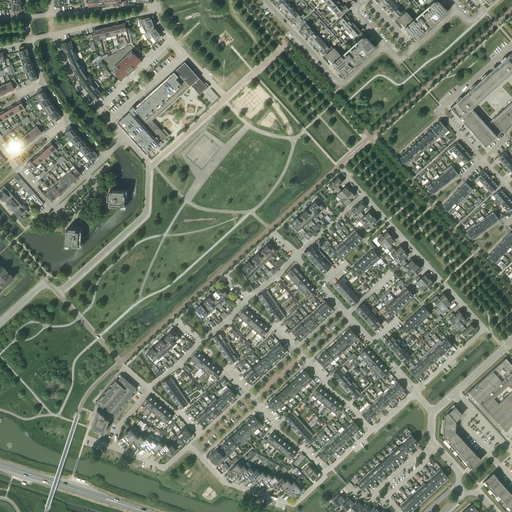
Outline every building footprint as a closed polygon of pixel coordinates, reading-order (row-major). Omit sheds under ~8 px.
[(285,0),(284,0),(279,5),(283,9),(289,4),(285,0)] [(336,0),(334,0),(328,6),(332,10),(339,3),(336,0)] [(394,3),(396,2),(397,1),(395,0),(390,0),(385,5),(389,9),(395,3),(394,3)] [(434,0),(430,5),(413,19),(406,11),(405,12),(399,18),(398,19),(405,27),(403,29),(405,31),(407,33),(409,31),(416,39),(447,11),(436,0),(434,0)] [(12,2),(12,10),(13,10),(14,14),(17,14),(18,13),(19,13),(19,12),(19,11),(20,11),(20,10),(21,10),(21,2),(12,2)] [(394,3),(395,3),(389,9),(392,13),(400,6),(396,2),(394,3)] [(343,7),(339,3),(332,10),(335,14),(343,7)] [(289,4),(283,9),(287,14),(293,8),(289,4)] [(343,7),(335,14),(339,18),(349,9),(345,5),(343,7)] [(397,16),(399,18),(405,12),(400,6),(392,13),(396,17),(397,16)] [(293,8),(287,14),(290,18),(297,12),(293,8)] [(297,12),(290,18),(294,22),(296,21),(298,23),(305,17),(303,14),(300,16),(297,12)] [(343,25),(349,19),(345,15),(339,20),(343,25)] [(150,17),(138,20),(140,27),(142,26),(143,26),(152,23),(151,19),(150,20),(150,17)] [(353,23),(349,19),(343,25),(347,28),(347,29),(353,23)] [(304,33),(310,27),(304,20),(299,25),(301,27),(300,28),(304,33)] [(144,33),(146,32),(154,28),(153,26),(152,23),(143,26),(142,26),(140,27),(144,33)] [(347,29),(347,28),(345,30),(349,34),(351,33),(350,33),(356,27),(353,23),(347,29)] [(314,31),(310,27),(304,33),(308,37),(314,31)] [(360,31),(356,27),(350,33),(351,33),(354,37),(360,31)] [(154,28),(146,32),(144,33),(147,40),(157,32),(155,30),(154,28)] [(318,35),(314,31),(308,37),(312,41),(318,35)] [(159,35),(157,32),(147,40),(152,45),(161,37),(159,35)] [(319,34),(318,35),(312,41),(315,45),(322,40),(323,39),(319,34)] [(344,75),(375,47),(364,35),(341,55),(334,47),(333,48),(326,55),(325,55),(333,63),(331,65),(333,67),(335,69),(336,67),(344,75)] [(64,51),(74,47),(72,40),(62,44),(64,51)] [(322,40),(315,45),(319,50),(325,44),(322,40)] [(328,47),(325,44),(319,50),(323,54),(324,53),(326,55),(333,48),(330,45),(328,47)] [(22,59),(30,56),(27,49),(26,49),(26,48),(25,48),(25,47),(24,47),(23,46),(22,46),(19,47),(20,51),(19,52),(22,59)] [(74,47),(64,51),(67,57),(77,53),(74,47)] [(132,51),(127,56),(136,65),(141,60),(132,51)] [(472,98),(467,102),(462,97),(450,107),(486,146),(502,132),(503,131),(511,122),(511,51),(501,62),(509,71),(506,74),(504,76),(495,67),(467,92),(472,98)] [(77,53),(67,57),(70,64),(79,59),(77,53)] [(30,56),(22,59),(24,65),(32,62),(30,56)] [(127,56),(122,61),(131,70),(136,65),(127,56)] [(79,59),(70,64),(73,70),(81,66),(83,65),(79,59)] [(122,61),(118,65),(126,74),(131,70),(122,61)] [(32,62),(24,65),(22,66),(24,73),(27,72),(34,69),(32,62)] [(185,62),(171,74),(178,81),(174,84),(182,93),(191,85),(199,78),(185,62)] [(126,74),(118,65),(111,72),(115,77),(117,75),(121,79),(126,74)] [(81,66),(73,70),(77,77),(84,72),(81,66)] [(37,76),(34,69),(27,72),(29,79),(30,79),(31,82),(37,80),(36,77),(37,76)] [(84,72),(77,77),(81,83),(88,78),(90,77),(86,71),(84,72)] [(178,81),(171,74),(134,107),(133,106),(129,110),(130,111),(128,113),(128,112),(121,118),(121,119),(117,123),(146,155),(150,151),(151,151),(157,146),(156,146),(165,138),(166,139),(170,135),(164,129),(162,130),(152,120),(182,93),(174,84),(178,81)] [(92,83),(88,78),(81,83),(85,88),(92,83)] [(204,84),(199,78),(191,85),(200,94),(204,90),(205,91),(209,87),(206,83),(204,84)] [(11,82),(6,84),(9,91),(14,89),(11,82)] [(92,83),(85,88),(89,94),(96,89),(92,83)] [(9,91),(6,84),(1,86),(5,94),(9,91)] [(98,87),(96,89),(89,94),(94,100),(102,92),(98,87)] [(40,102),(48,96),(44,90),(43,91),(41,88),(36,92),(38,94),(35,96),(40,102)] [(48,96),(40,102),(44,108),(52,102),(48,96)] [(21,101),(16,104),(20,111),(24,108),(21,101)] [(56,108),(52,102),(44,108),(48,114),(56,108)] [(16,104),(11,106),(15,113),(20,111),(16,104)] [(15,113),(11,106),(6,109),(10,116),(15,113)] [(56,108),(48,114),(52,120),(55,118),(56,121),(62,118),(60,115),(61,114),(56,108)] [(6,109),(2,112),(6,119),(10,116),(6,109)] [(440,121),(436,125),(444,134),(448,131),(445,127),(440,121),(439,121),(440,121)] [(71,138),(78,133),(73,127),(72,128),(70,125),(65,130),(67,132),(66,133),(71,138)] [(444,134),(436,125),(432,128),(431,128),(432,129),(439,137),(440,138),(444,134)] [(33,130),(38,136),(42,132),(37,126),(33,130)] [(432,129),(428,133),(435,141),(439,137),(432,129)] [(38,136),(33,130),(29,133),(33,139),(38,136)] [(33,139),(29,133),(24,136),(29,143),(33,139)] [(78,133),(71,138),(70,140),(74,145),(76,144),(82,138),(78,133)] [(428,133),(424,136),(431,144),(432,144),(435,141),(428,133)] [(29,143),(24,136),(20,140),(25,146),(29,143)] [(431,144),(424,136),(420,140),(427,148),(429,150),(433,146),(432,144),(431,144)] [(82,138),(76,144),(81,149),(87,143),(82,138)] [(20,140),(16,143),(21,149),(25,146),(20,140)] [(427,148),(420,140),(416,144),(423,151),(427,148)] [(16,143),(15,142),(10,145),(17,153),(21,149),(16,143)] [(455,158),(465,149),(458,142),(448,150),(455,158)] [(47,146),(52,152),(56,148),(51,143),(47,146)] [(87,143),(81,149),(79,150),(84,156),(92,149),(87,143)] [(423,151),(416,144),(412,147),(419,155),(420,155),(423,151)] [(47,146),(43,150),(48,156),(52,152),(47,146)] [(419,155),(412,147),(408,151),(415,159),(417,161),(421,157),(420,155),(419,155)] [(92,149),(84,156),(89,161),(92,159),(94,162),(96,160),(96,159),(97,159),(97,158),(97,157),(97,156),(97,155),(96,155),(97,154),(92,149)] [(472,157),(465,149),(457,156),(464,164),(472,157)] [(43,150),(39,154),(44,159),(48,156),(43,150)] [(415,159),(408,151),(404,154),(411,162),(415,159)] [(511,159),(511,158),(506,151),(498,158),(505,166),(511,159)] [(44,159),(39,154),(35,157),(40,163),(44,159)] [(411,162),(404,154),(400,158),(406,164),(407,166),(411,162)] [(35,157),(31,161),(36,167),(40,163),(35,157)] [(31,161),(31,160),(26,164),(34,173),(38,169),(31,161)] [(446,168),(454,178),(458,175),(459,175),(451,165),(446,168)] [(75,168),(71,171),(77,178),(80,176),(79,175),(81,174),(75,168)] [(454,178),(446,168),(442,172),(443,173),(450,181),(454,178)] [(65,173),(66,173),(73,181),(74,180),(75,180),(77,178),(71,171),(69,169),(65,173)] [(484,185),(491,178),(484,171),(477,177),(484,185)] [(66,173),(62,177),(69,185),(72,183),(71,183),(73,181),(66,173)] [(443,173),(439,177),(445,184),(450,181),(443,173)] [(69,185),(62,177),(58,181),(65,188),(66,187),(67,188),(69,185)] [(336,191),(339,188),(337,186),(342,182),(338,177),(333,181),(332,181),(332,182),(328,186),(334,193),(336,192),(336,191)] [(445,184),(439,177),(435,180),(441,188),(445,184)] [(498,186),(491,178),(484,185),(491,193),(498,186)] [(435,180),(431,183),(437,191),(441,188),(435,180)] [(54,184),(61,193),(64,191),(63,190),(65,188),(58,181),(54,184)] [(469,193),(472,189),(473,190),(473,189),(465,182),(461,186),(469,193)] [(428,189),(427,190),(429,193),(430,192),(432,195),(433,195),(432,194),(437,191),(431,183),(426,186),(428,189)] [(9,190),(11,189),(6,184),(0,189),(0,195),(1,197),(9,190)] [(54,184),(50,188),(57,196),(58,194),(59,195),(61,193),(54,184)] [(341,190),(339,188),(336,191),(336,192),(338,194),(336,195),(340,199),(350,191),(346,186),(342,190),(342,189),(341,190)] [(469,193),(461,186),(458,190),(465,197),(466,199),(470,194),(469,193)] [(57,196),(50,188),(49,187),(45,191),(53,200),(56,198),(55,197),(57,196)] [(500,203),(508,197),(501,189),(493,196),(496,198),(494,200),(499,205),(500,204),(500,203)] [(13,195),(9,190),(1,197),(4,200),(5,200),(6,201),(13,195)] [(110,197),(109,205),(121,206),(121,205),(124,205),(125,194),(124,194),(124,191),(110,190),(109,194),(108,193),(108,194),(108,197),(110,197)] [(458,190),(454,194),(461,201),(465,197),(458,190)] [(350,191),(340,199),(343,203),(340,205),(343,209),(351,202),(350,200),(350,199),(354,195),(350,191)] [(320,192),(317,195),(322,200),(323,202),(325,201),(326,200),(320,192)] [(13,195),(6,201),(8,202),(7,203),(10,207),(19,198),(15,193),(13,195)] [(454,194),(450,198),(458,205),(461,201),(454,194)] [(511,206),(511,201),(508,197),(500,203),(500,204),(507,211),(511,206)] [(19,198),(10,207),(12,210),(13,209),(15,210),(23,203),(19,198)] [(450,198),(447,202),(454,209),(458,205),(450,198)] [(319,212),(321,213),(325,209),(317,200),(315,202),(315,201),(312,204),(319,212)] [(454,209),(447,202),(443,206),(442,206),(450,213),(452,214),(456,210),(454,209)] [(28,208),(23,203),(15,210),(16,212),(15,213),(18,216),(19,215),(19,216),(20,216),(21,217),(22,217),(23,216),(24,216),(24,215),(28,212),(26,209),(28,208)] [(359,217),(362,214),(360,211),(365,207),(361,203),(356,207),(356,206),(355,207),(355,208),(351,212),(355,216),(356,214),(359,217)] [(310,206),(308,208),(315,216),(319,212),(312,204),(310,206)] [(460,222),(461,223),(479,207),(478,205),(469,213),(467,211),(465,213),(467,215),(460,222)] [(315,216),(308,208),(306,210),(306,209),(303,212),(310,220),(311,219),(315,216)] [(488,215),(494,223),(499,220),(493,211),(492,211),(493,212),(488,215)] [(301,214),(299,216),(306,224),(307,225),(312,221),(311,219),(310,220),(303,212),(301,214)] [(362,214),(359,217),(361,219),(359,221),(363,225),(373,216),(369,212),(365,215),(364,216),(362,214)] [(494,223),(488,215),(484,218),(490,226),(494,223)] [(297,217),(294,220),(301,228),(306,224),(299,216),(297,218),(297,217)] [(373,216),(363,225),(367,230),(369,228),(371,230),(374,227),(373,225),(373,224),(377,221),(373,216)] [(484,218),(480,222),(486,230),(490,226),(484,218)] [(301,228),(294,220),(292,222),(290,224),(294,228),(292,230),(295,233),(301,228)] [(480,222),(476,225),(482,233),(486,230),(480,222)] [(474,223),(470,226),(477,236),(482,233),(476,225),(474,223)] [(477,236),(470,226),(466,230),(467,231),(473,240),(473,239),(477,236)] [(81,231),(73,230),(73,229),(70,228),(69,228),(69,230),(66,229),(65,244),(69,244),(69,245),(79,246),(80,242),(81,242),(81,231)] [(350,233),(358,242),(360,241),(362,240),(362,239),(362,238),(354,229),(350,233)] [(381,245),(391,236),(386,231),(382,235),(380,233),(376,236),(378,239),(377,240),(381,245)] [(358,242),(350,233),(346,237),(354,246),(356,244),(356,245),(358,243),(358,242)] [(391,236),(381,245),(385,249),(386,247),(389,250),(392,247),(390,245),(391,244),(394,240),(391,236)] [(503,240),(510,247),(511,248),(511,241),(506,236),(503,240)] [(346,237),(342,240),(343,241),(350,249),(352,248),(354,247),(353,246),(354,246),(346,237)] [(503,240),(499,244),(506,251),(510,247),(503,240)] [(343,241),(339,244),(346,253),(348,251),(348,252),(350,250),(349,250),(350,249),(343,241)] [(271,255),(274,253),(275,254),(279,251),(274,246),(273,247),(269,243),(267,245),(264,247),(271,255)] [(339,244),(338,244),(334,248),(342,257),(344,255),(344,256),(346,254),(345,253),(346,253),(339,244)] [(499,244),(495,248),(503,255),(506,251),(499,244)] [(309,257),(316,251),(312,246),(305,252),(307,254),(306,255),(308,257),(308,256),(309,257)] [(395,258),(404,250),(400,246),(396,250),(395,249),(395,250),(393,248),(390,251),(392,253),(392,254),(395,258)] [(262,250),(260,252),(268,261),(273,256),(271,255),(264,247),(261,249),(262,250)] [(503,255),(495,248),(492,252),(499,259),(503,255)] [(380,258),(379,257),(373,250),(372,251),(371,250),(370,252),(369,254),(375,260),(374,261),(376,262),(380,258)] [(404,250),(395,258),(394,259),(398,264),(400,262),(402,264),(405,261),(403,259),(404,259),(404,258),(408,255),(404,251),(404,250)] [(316,251),(309,257),(313,261),(319,255),(316,251)] [(268,261),(260,252),(258,253),(255,255),(264,265),(268,261)] [(499,259),(492,252),(488,256),(490,258),(490,259),(492,261),(493,261),(495,263),(497,264),(501,260),(499,259)] [(321,253),(319,255),(313,261),(316,265),(323,259),(325,257),(321,253)] [(371,264),(372,265),(376,262),(374,261),(375,260),(369,254),(368,254),(367,253),(366,255),(366,256),(365,257),(371,264)] [(253,258),(251,260),(259,269),(264,265),(255,255),(253,257),(253,258)] [(325,257),(323,259),(316,265),(320,269),(329,261),(325,257)] [(371,264),(365,257),(364,258),(363,257),(362,259),(361,261),(367,268),(366,268),(368,269),(372,265),(371,264)] [(259,269),(251,260),(249,261),(246,263),(253,271),(255,273),(259,269)] [(407,263),(405,261),(402,264),(404,267),(408,271),(416,264),(412,260),(408,263),(408,262),(407,263)] [(329,261),(320,269),(320,270),(321,272),(322,271),(324,273),(333,265),(329,261)] [(367,268),(361,261),(360,261),(359,261),(358,262),(358,263),(357,264),(363,271),(366,268),(367,268)] [(253,271),(246,263),(244,265),(244,266),(242,268),(245,272),(244,273),(248,278),(252,275),(251,273),(253,271)] [(363,271),(357,264),(356,265),(355,264),(354,266),(354,267),(352,268),(360,277),(364,273),(363,271)] [(416,264),(408,271),(406,273),(410,277),(412,276),(414,278),(417,275),(416,273),(416,272),(420,268),(416,264)] [(270,277),(273,275),(268,267),(265,270),(270,277)] [(291,279),(299,272),(294,267),(286,274),(291,279)] [(303,276),(299,272),(291,279),(295,283),(303,276)] [(419,287),(429,279),(425,274),(421,278),(421,277),(420,278),(419,276),(415,279),(417,282),(415,283),(419,287)] [(0,282),(0,284),(3,287),(4,286),(5,287),(8,285),(7,283),(12,279),(8,275),(8,276),(0,282)] [(307,281),(303,276),(295,283),(299,288),(307,281)] [(338,289),(345,283),(341,279),(334,285),(336,286),(335,287),(337,289),(337,288),(338,289)] [(429,279),(419,287),(423,292),(425,290),(427,293),(431,290),(429,288),(429,287),(433,283),(429,279)] [(307,281),(299,288),(303,293),(311,285),(307,281)] [(348,287),(345,283),(338,289),(342,293),(348,287)] [(316,290),(311,285),(303,293),(307,297),(316,290)] [(402,290),(409,299),(411,297),(411,298),(413,296),(413,295),(405,286),(401,290),(402,290)] [(223,298),(228,294),(229,293),(226,289),(224,291),(221,287),(219,289),(218,288),(216,290),(223,298)] [(348,287),(342,293),(345,297),(352,291),(348,287)] [(223,298),(216,290),(213,293),(214,293),(212,295),(220,304),(225,300),(223,298)] [(262,301),(271,295),(267,290),(258,296),(262,301)] [(402,290),(401,290),(397,294),(399,296),(399,295),(405,302),(407,301),(409,300),(409,299),(402,290)] [(356,295),(352,291),(345,297),(349,301),(356,295)] [(438,306),(447,298),(443,294),(439,297),(438,297),(436,295),(433,299),(435,301),(438,305),(438,306)] [(210,296),(207,299),(215,308),(220,304),(212,295),(210,297),(210,296)] [(275,300),(271,295),(262,301),(265,306),(275,300)] [(356,295),(349,301),(349,302),(350,304),(351,303),(353,305),(359,299),(356,295)] [(399,295),(399,296),(395,299),(401,306),(403,304),(403,305),(405,303),(405,302),(399,295)] [(438,306),(438,305),(437,307),(441,311),(443,314),(448,309),(446,307),(447,307),(447,306),(451,303),(447,298),(438,306)] [(215,308),(207,299),(204,301),(205,301),(203,303),(211,312),(215,308)] [(395,299),(391,303),(397,309),(399,308),(399,309),(401,307),(401,306),(395,299)] [(278,305),(275,300),(265,306),(269,312),(278,305)] [(324,300),(320,304),(328,313),(331,311),(330,310),(332,308),(324,300)] [(201,304),(198,307),(205,314),(205,315),(206,316),(211,312),(203,303),(201,305),(201,304)] [(320,304),(320,303),(315,307),(316,308),(324,316),(325,315),(326,315),(328,313),(320,304)] [(360,313),(367,307),(363,303),(356,309),(358,311),(357,311),(359,313),(360,313)] [(397,309),(391,303),(387,307),(393,313),(395,312),(397,311),(396,310),(397,309)] [(278,305),(269,312),(273,317),(282,310),(278,305)] [(420,310),(426,317),(430,313),(424,306),(423,307),(422,306),(421,308),(421,309),(420,310)] [(205,314),(198,307),(195,309),(196,309),(194,311),(197,315),(196,317),(200,322),(204,318),(203,317),(205,315),(205,314)] [(367,307),(360,313),(364,317),(370,311),(367,307)] [(243,321),(250,313),(245,308),(238,317),(243,321)] [(316,308),(312,311),(320,319),(324,316),(316,308)] [(282,310),(273,317),(276,322),(285,316),(282,310)] [(364,317),(367,321),(374,315),(376,314),(372,310),(370,311),(364,317)] [(426,317),(420,310),(419,311),(418,310),(417,312),(416,314),(422,320),(426,317)] [(312,311),(308,315),(316,323),(320,319),(312,311)] [(454,323),(462,315),(458,311),(454,315),(454,314),(453,315),(452,313),(448,316),(450,318),(448,320),(453,325),(454,323)] [(255,317),(250,313),(243,321),(248,325),(255,317)] [(308,314),(304,318),(312,327),(316,323),(308,315),(308,314)] [(422,320),(416,314),(415,314),(414,314),(413,315),(413,316),(412,317),(418,324),(422,320)] [(378,319),(374,315),(367,321),(371,325),(378,319)] [(462,316),(462,315),(454,323),(458,327),(460,329),(464,326),(462,324),(463,324),(462,323),(466,320),(462,316)] [(255,317),(248,325),(253,329),(260,321),(255,317)] [(409,320),(408,321),(414,328),(418,324),(412,317),(411,318),(410,317),(409,319),(409,320)] [(304,318),(300,321),(308,330),(312,327),(304,318)] [(378,319),(371,325),(371,326),(371,327),(372,328),(373,328),(375,330),(381,324),(378,319)] [(264,325),(260,321),(253,329),(257,333),(264,325)] [(308,330),(300,321),(296,325),(304,335),(307,332),(306,332),(308,330)] [(414,328),(408,321),(407,322),(406,321),(405,323),(403,325),(411,334),(416,330),(414,328)] [(466,329),(464,326),(460,329),(462,332),(461,333),(465,338),(467,336),(468,338),(471,335),(470,334),(470,333),(475,329),(470,324),(466,329)] [(269,329),(264,325),(257,333),(262,337),(269,329)] [(297,338),(298,336),(299,338),(301,336),(302,337),(304,335),(296,325),(290,330),(297,338)] [(346,333),(355,342),(359,338),(351,329),(349,331),(348,330),(346,333)] [(170,332),(168,334),(175,342),(179,338),(181,336),(178,332),(176,334),(173,330),(171,332),(170,332)] [(216,343),(225,337),(221,332),(212,338),(216,343)] [(344,335),(343,337),(351,346),(355,342),(346,333),(344,335)] [(175,342),(168,334),(165,336),(166,337),(164,338),(172,347),(176,343),(175,342)] [(389,345),(396,339),(392,335),(385,341),(387,343),(386,344),(388,345),(389,345)] [(225,337),(216,343),(219,348),(228,342),(230,341),(227,336),(225,337)] [(343,337),(339,340),(347,349),(351,346),(343,337)] [(161,340),(159,342),(167,351),(172,347),(164,338),(162,340),(161,340)] [(446,338),(441,342),(447,349),(450,346),(451,348),(453,346),(446,338)] [(399,343),(396,339),(389,345),(393,349),(399,343)] [(339,340),(335,344),(343,353),(347,349),(339,340)] [(441,342),(440,340),(435,344),(444,354),(446,352),(445,351),(447,349),(441,342)] [(274,345),(283,354),(285,352),(284,351),(286,350),(279,341),(274,345)] [(157,345),(155,346),(163,355),(167,351),(159,342),(156,344),(157,345)] [(232,347),(228,342),(219,348),(223,353),(232,347)] [(399,343),(393,349),(396,353),(403,347),(399,343)] [(343,353),(335,344),(331,348),(338,356),(338,357),(343,353)] [(435,344),(431,348),(438,357),(441,354),(442,356),(444,354),(435,344)] [(274,345),(270,349),(278,357),(279,356),(280,356),(283,354),(274,345)] [(152,348),(150,350),(157,358),(158,360),(163,355),(155,346),(153,348),(152,348)] [(396,353),(400,357),(408,350),(404,346),(403,347),(396,353)] [(232,347),(223,353),(227,359),(235,352),(232,347)] [(334,360),(338,356),(331,348),(326,351),(334,360)] [(364,360),(372,352),(367,348),(359,355),(364,360)] [(431,348),(427,352),(435,362),(437,360),(436,359),(438,357),(431,348)] [(278,357),(270,349),(266,352),(268,354),(274,361),(278,357)] [(404,362),(410,356),(413,354),(409,349),(408,350),(400,357),(400,358),(400,359),(401,361),(402,360),(404,362)] [(157,358),(150,350),(147,352),(148,353),(146,355),(149,359),(147,360),(151,364),(157,358)] [(195,364),(202,356),(197,351),(190,360),(195,364)] [(324,352),(322,354),(329,362),(330,363),(334,360),(326,351),(325,353),(324,352)] [(239,358),(235,352),(227,359),(230,364),(239,358)] [(376,357),(372,352),(364,360),(368,364),(376,357)] [(435,362),(427,352),(422,357),(423,358),(430,365),(432,363),(433,364),(435,362)] [(274,361),(268,354),(264,358),(270,364),(274,361)] [(330,363),(329,362),(322,354),(319,356),(320,357),(318,359),(322,363),(320,364),(324,369),(330,363)] [(207,360),(202,356),(195,364),(200,368),(207,360)] [(376,357),(368,364),(372,369),(380,362),(376,357)] [(270,364),(264,358),(260,361),(266,368),(270,364)] [(423,358),(419,362),(426,370),(428,368),(427,367),(430,365),(423,358)] [(511,364),(506,358),(505,358),(506,359),(504,360),(503,361),(468,392),(478,403),(480,401),(507,431),(511,424),(511,364)] [(212,364),(207,360),(200,368),(205,372),(212,364)] [(260,361),(256,365),(262,372),(266,368),(260,361)] [(380,362),(372,369),(376,374),(384,366),(380,362)] [(419,362),(415,366),(421,373),(423,371),(424,372),(426,370),(419,362)] [(216,368),(212,364),(205,372),(209,376),(216,368)] [(256,365),(252,368),(252,369),(258,375),(262,372),(256,365)] [(384,366),(376,374),(380,378),(388,371),(384,366)] [(421,373),(415,366),(410,370),(417,378),(419,376),(418,375),(421,373)] [(246,370),(254,379),(257,377),(256,377),(258,375),(252,369),(252,368),(251,367),(246,370)] [(216,368),(209,376),(214,380),(221,372),(216,368)] [(337,380),(345,373),(341,368),(333,375),(337,380)] [(254,379),(246,370),(242,374),(250,383),(251,381),(252,382),(254,379)] [(307,381),(309,383),(313,380),(305,371),(303,372),(300,374),(307,381)] [(350,377),(345,373),(337,380),(341,385),(350,377)] [(298,377),(297,378),(304,386),(304,387),(305,387),(309,383),(307,381),(300,374),(298,376),(298,377)] [(90,428),(102,432),(104,432),(109,419),(107,418),(111,415),(113,417),(116,413),(117,414),(120,410),(119,409),(122,406),(123,407),(127,402),(126,401),(128,398),(129,399),(133,395),(132,394),(136,388),(132,385),(125,379),(121,375),(117,381),(115,380),(112,384),(113,385),(110,388),(109,387),(105,391),(107,392),(104,395),(103,395),(99,399),(100,400),(97,403),(102,408),(100,411),(97,409),(90,428)] [(166,388),(175,382),(171,377),(162,383),(166,388)] [(354,382),(350,377),(341,385),(346,389),(354,382)] [(297,378),(293,382),(299,388),(299,389),(300,390),(304,387),(304,386),(297,378)] [(398,381),(393,385),(393,386),(399,392),(402,390),(403,391),(405,389),(398,381)] [(178,387),(175,382),(166,388),(169,393),(178,387)] [(299,388),(293,382),(289,385),(295,392),(299,389),(299,388)] [(358,386),(354,382),(346,389),(350,394),(358,386)] [(393,386),(393,385),(392,384),(387,388),(388,390),(389,390),(396,397),(398,396),(397,395),(399,392),(393,386)] [(289,385),(285,389),(291,396),(291,395),(295,392),(289,385)] [(224,391),(232,400),(234,398),(234,397),(236,395),(228,386),(223,390),(224,391)] [(317,399),(324,390),(319,386),(312,395),(317,399)] [(362,391),(358,386),(350,394),(354,399),(362,391)] [(182,392),(178,387),(169,393),(173,398),(182,392)] [(291,396),(285,389),(281,393),(287,399),(288,401),(293,397),(291,395),(291,396)] [(329,394),(324,390),(317,399),(322,403),(329,394)] [(388,390),(384,393),(384,394),(390,400),(393,398),(394,399),(396,397),(389,390),(388,390)] [(224,391),(220,395),(221,396),(227,403),(229,401),(229,402),(232,400),(224,391)] [(185,397),(182,392),(173,398),(176,403),(185,397)] [(384,394),(384,393),(383,392),(378,396),(387,405),(389,404),(388,403),(390,400),(384,394)] [(281,393),(277,396),(283,403),(287,399),(281,393)] [(329,394),(322,403),(327,407),(333,398),(329,394)] [(147,408),(154,399),(149,395),(142,403),(147,408)] [(221,396),(217,400),(223,406),(227,403),(221,396)] [(275,397),(272,399),(279,406),(283,403),(277,396),(275,398),(275,397)] [(387,405),(378,396),(374,400),(375,402),(381,408),(384,406),(385,407),(387,405)] [(185,397),(176,403),(180,409),(189,402),(185,397)] [(213,403),(219,410),(223,406),(217,400),(215,397),(211,401),(212,402),(213,403)] [(333,398),(327,407),(331,411),(338,402),(333,398)] [(159,403),(154,399),(147,408),(151,412),(159,403)] [(279,406),(272,399),(270,401),(270,402),(269,404),(275,410),(279,406)] [(208,405),(209,407),(215,414),(219,410),(213,403),(212,402),(208,405)] [(343,406),(338,402),(331,411),(336,415),(343,406)] [(375,402),(371,405),(371,406),(378,413),(380,412),(379,411),(381,408),(375,402)] [(159,403),(151,412),(156,416),(163,407),(159,403)] [(369,404),(365,408),(372,416),(375,414),(376,415),(378,413),(371,406),(371,405),(369,404)] [(455,421),(462,414),(454,404),(446,411),(447,413),(447,412),(455,421)] [(163,407),(156,416),(161,420),(168,412),(163,407)] [(209,407),(205,411),(211,417),(215,414),(209,407)] [(372,416),(365,408),(360,412),(369,422),(371,420),(370,419),(372,416)] [(204,409),(200,413),(208,422),(210,419),(211,417),(205,411),(204,409)] [(289,423),(297,416),(293,411),(285,419),(289,423)] [(173,416),(168,412),(161,420),(166,424),(173,416)] [(447,412),(447,413),(444,415),(444,420),(442,420),(441,430),(444,430),(443,435),(446,438),(446,439),(455,431),(455,427),(457,428),(457,424),(455,424),(455,421),(447,412)] [(200,413),(196,416),(203,425),(205,423),(205,424),(208,422),(200,413)] [(258,428),(258,429),(263,425),(254,416),(253,418),(252,417),(250,419),(258,428)] [(301,421),(297,416),(289,423),(293,428),(301,421)] [(258,428),(250,419),(247,422),(248,422),(246,424),(254,432),(258,429),(258,428)] [(301,421),(293,428),(297,433),(305,425),(301,421)] [(349,425),(355,432),(357,430),(358,431),(361,429),(354,421),(349,425)] [(122,427),(126,431),(127,432),(130,429),(125,423),(122,427)] [(254,432),(246,424),(242,427),(250,436),(254,432)] [(305,425),(297,433),(301,437),(309,430),(305,425)] [(355,432),(349,425),(344,429),(352,437),(354,435),(352,434),(355,432)] [(184,426),(180,430),(188,439),(191,437),(190,436),(192,435),(184,426)] [(238,431),(246,439),(250,436),(242,427),(238,431)] [(134,433),(130,429),(127,432),(126,431),(124,432),(125,433),(123,435),(124,436),(122,438),(121,439),(124,442),(134,433)] [(344,429),(340,433),(346,440),(349,438),(350,439),(352,437),(344,429)] [(188,439),(180,430),(176,434),(184,442),(185,441),(186,441),(188,439)] [(314,435),(309,430),(301,437),(306,442),(314,435)] [(246,439),(238,431),(234,435),(242,443),(246,439)] [(446,439),(446,438),(444,439),(451,447),(461,438),(455,431),(446,439)] [(271,444),(278,436),(273,432),(266,440),(271,444)] [(340,433),(339,432),(334,436),(335,437),(336,437),(343,445),(345,443),(344,442),(346,440),(340,433)] [(129,442),(131,444),(138,437),(134,433),(124,442),(127,444),(129,442)] [(408,440),(414,446),(418,442),(415,439),(416,438),(414,435),(413,436),(411,434),(406,438),(407,440),(408,440)] [(135,444),(137,446),(138,445),(144,439),(140,435),(138,437),(131,444),(133,446),(135,444)] [(142,446),(143,448),(150,441),(153,439),(149,435),(147,437),(144,439),(138,445),(137,446),(139,448),(142,446)] [(234,435),(230,438),(238,446),(242,443),(234,435)] [(278,436),(271,444),(276,448),(283,440),(278,436)] [(335,437),(331,441),(337,448),(340,446),(341,447),(343,445),(336,437),(335,437)] [(150,441),(143,448),(145,450),(148,448),(149,450),(158,442),(154,438),(153,439),(150,441)] [(228,439),(226,441),(234,450),(238,446),(230,438),(229,440),(228,439)] [(468,445),(461,438),(451,447),(458,454),(468,445)] [(287,444),(283,440),(276,448),(281,452),(287,444)] [(325,444),(334,453),(336,451),(335,450),(337,448),(331,441),(330,440),(325,444)] [(409,450),(410,450),(414,446),(408,440),(407,440),(403,444),(409,450)] [(154,450),(156,452),(163,445),(159,441),(158,442),(149,450),(150,450),(152,452),(154,450)] [(234,450),(226,441),(223,443),(224,444),(222,446),(230,455),(234,451),(234,450)] [(161,452),(162,454),(169,448),(169,447),(165,443),(163,445),(156,452),(158,454),(161,452)] [(287,444),(281,452),(285,456),(292,448),(287,444)] [(325,444),(321,448),(328,456),(331,454),(332,455),(334,453),(325,444)] [(403,444),(399,448),(405,454),(408,451),(409,450),(403,444)] [(171,455),(173,454),(173,453),(176,450),(172,445),(169,447),(169,448),(162,454),(165,457),(166,457),(167,456),(168,456),(171,454),(171,455)] [(468,445),(458,454),(464,461),(474,452),(468,445)] [(400,458),(401,458),(405,454),(399,448),(397,446),(393,450),(400,458)] [(292,448),(285,456),(290,460),(297,452),(292,448)] [(321,448),(316,452),(318,454),(325,461),(327,460),(326,458),(328,456),(321,448)] [(215,451),(213,453),(221,462),(225,459),(217,450),(216,451),(215,451)] [(400,458),(393,450),(388,454),(390,456),(396,462),(399,459),(400,458)] [(477,456),(474,452),(464,461),(467,464),(467,465),(470,469),(481,459),(477,455),(477,456)] [(209,457),(208,459),(211,463),(213,461),(217,466),(221,462),(213,453),(210,455),(211,456),(209,457)] [(300,455),(293,463),(296,466),(303,458),(300,455)] [(385,460),(391,467),(392,466),(396,462),(390,456),(385,460)] [(385,460),(381,464),(387,471),(390,467),(391,467),(385,460)] [(237,463),(232,467),(231,468),(227,472),(230,474),(232,472),(234,474),(244,465),(243,465),(240,461),(237,463)] [(375,466),(382,475),(383,474),(387,471),(381,464),(379,462),(375,466)] [(244,465),(234,474),(236,476),(238,474),(240,476),(249,468),(245,463),(244,464),(244,465),(243,465),(244,465)] [(316,476),(318,475),(314,470),(314,469),(311,467),(310,466),(309,466),(308,464),(304,468),(301,470),(307,478),(310,476),(313,479),(314,479),(316,477),(316,476)] [(250,467),(249,468),(240,476),(242,478),(245,476),(246,478),(255,470),(251,465),(250,467)] [(375,466),(370,470),(378,479),(381,475),(382,475),(375,466)] [(256,469),(255,470),(246,478),(248,480),(251,478),(253,480),(262,472),(261,472),(258,467),(256,469)] [(440,468),(436,472),(443,481),(448,477),(445,474),(446,473),(443,470),(442,471),(440,468)] [(262,472),(253,480),(255,482),(257,480),(259,482),(268,474),(264,469),(262,471),(261,472),(262,472)] [(366,474),(373,483),(374,482),(378,479),(370,470),(366,474)] [(443,481),(436,472),(432,476),(433,478),(433,477),(440,485),(442,483),(442,482),(443,481)] [(265,484),(273,477),(269,473),(268,474),(259,482),(261,484),(263,482),(265,484)] [(490,489),(499,480),(497,477),(493,473),(482,482),(486,486),(487,486),(490,489)] [(366,474),(361,478),(369,487),(373,483),(366,474)] [(274,476),(273,477),(265,484),(267,486),(270,484),(271,486),(279,479),(275,475),(274,476)] [(287,480),(283,476),(281,477),(279,479),(271,486),(274,488),(276,486),(278,488),(287,480)] [(433,478),(432,476),(431,476),(427,479),(429,481),(435,488),(437,486),(438,487),(440,485),(433,477),(433,478)] [(287,480),(278,488),(280,490),(282,488),(284,490),(293,482),(289,478),(287,479),(287,480)] [(369,487),(361,478),(357,483),(359,485),(358,486),(360,489),(361,488),(364,491),(369,487)] [(294,481),(293,482),(284,490),(288,494),(299,484),(295,480),(294,481)] [(506,488),(499,480),(490,489),(496,496),(506,488)] [(429,481),(426,485),(425,485),(432,492),(434,490),(434,489),(435,488),(429,481)] [(424,483),(420,487),(427,495),(429,494),(432,492),(425,485),(426,485),(424,483)] [(303,488),(299,484),(288,494),(291,498),(293,496),(294,496),(296,494),(297,495),(299,494),(298,493),(302,490),(301,490),(303,488)] [(427,495),(420,487),(416,490),(424,499),(426,497),(426,496),(427,495)] [(511,494),(506,488),(496,496),(502,504),(511,494)] [(416,490),(412,494),(419,502),(421,501),(421,502),(424,499),(416,490)] [(344,499),(341,495),(340,495),(338,493),(331,500),(337,506),(340,503),(344,499)] [(412,494),(408,498),(416,507),(418,504),(419,502),(412,494)] [(511,507),(511,494),(502,504),(509,511),(511,510),(510,509),(511,507)] [(347,496),(344,499),(340,503),(346,509),(349,507),(349,506),(353,503),(349,499),(347,496)] [(413,509),(416,507),(408,498),(404,501),(405,503),(411,509),(413,508),(413,509)] [(356,500),(353,503),(349,506),(349,507),(354,511),(355,511),(358,510),(362,506),(358,502),(356,500)] [(365,503),(362,506),(358,510),(359,511),(367,511),(371,509),(367,505),(365,503)] [(405,503),(401,507),(402,507),(401,508),(403,511),(404,510),(405,511),(408,511),(411,509),(405,503)]
